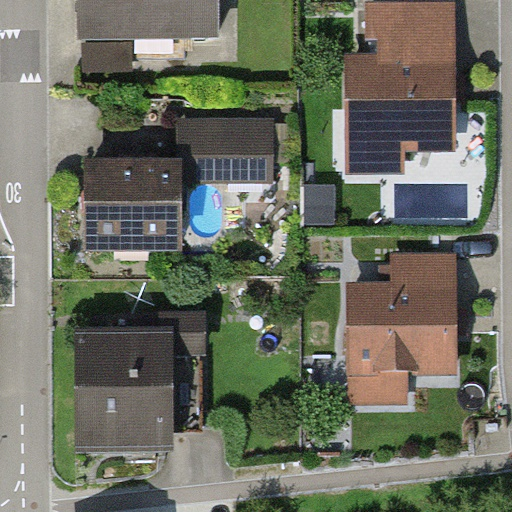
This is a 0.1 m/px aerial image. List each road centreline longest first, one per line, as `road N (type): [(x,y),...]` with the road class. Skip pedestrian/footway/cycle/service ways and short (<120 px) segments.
road 1 (residential): [(25,0),(26,511)]
road 2 (unclassified): [(26,511),(511,462)]
